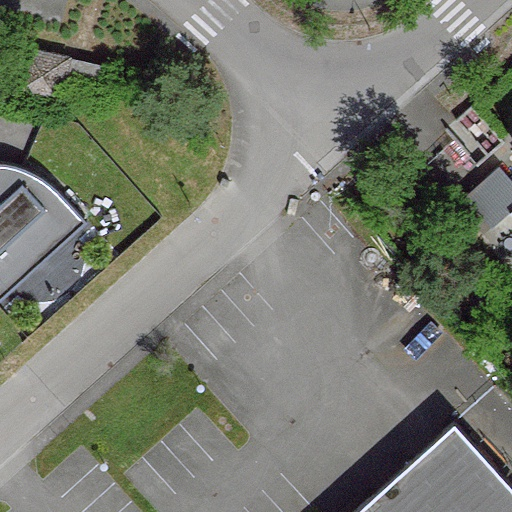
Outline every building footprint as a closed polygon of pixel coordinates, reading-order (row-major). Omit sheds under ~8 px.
[(19,95),(64,104),(72,59),(29,49),(19,95)] [(72,82),(109,90),(114,69),(77,60),(72,82)] [(0,301),(89,220),(60,189),(57,185),(51,181),(45,176),(38,173),(32,169),(22,166),(12,163),(3,163),(0,162),(0,301)] [(511,399),(504,391),(483,410),(511,442),(511,441),(511,399)] [(511,511),(511,470),(462,417),(359,511),(511,511)]
